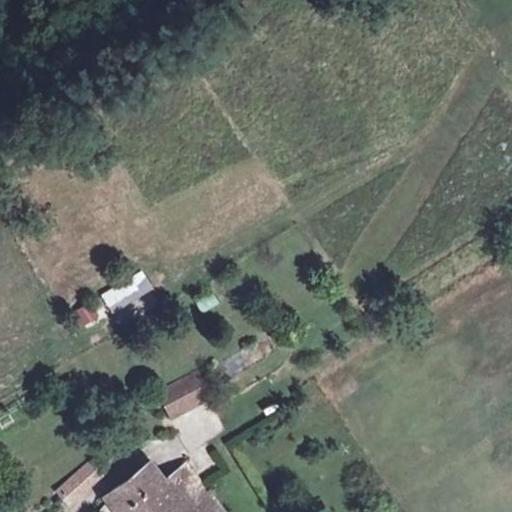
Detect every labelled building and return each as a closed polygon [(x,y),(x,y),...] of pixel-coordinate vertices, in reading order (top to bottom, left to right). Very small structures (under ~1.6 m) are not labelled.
[(142,271),(100,294),(110,312),(152,289),(142,271)] [(79,328),(95,318),(85,303),(69,313),(79,328)] [(198,369),(154,389),(168,418),(212,398),(198,369)] [(89,460),(78,470),(90,483),(101,473),(89,460)] [(105,493),(120,511),(223,511),(203,485),(205,484),(188,464),(164,482),(151,465),(150,464),(149,463),(148,463),(147,463),(145,463),(144,464),(105,493)] [(67,503),(90,483),(78,470),(55,490),(61,496),(67,503)]
